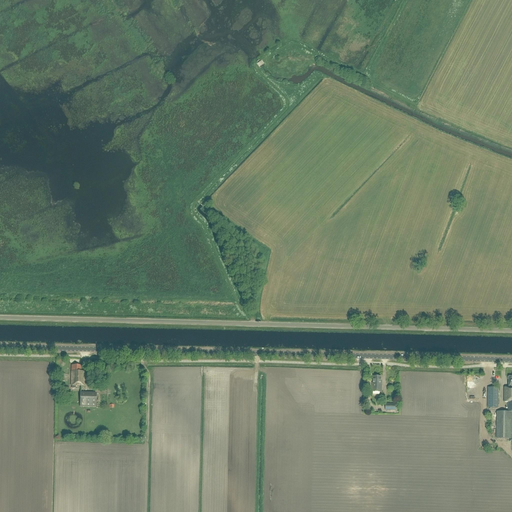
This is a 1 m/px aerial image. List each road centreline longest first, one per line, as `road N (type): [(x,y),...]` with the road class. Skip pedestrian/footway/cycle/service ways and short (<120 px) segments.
road 1 (tertiary): [(511,360),(0,347)]
road 2 (unclassified): [(511,330),(0,317)]
road 3 (track): [(253,323),(193,206),(287,107),(257,70),(263,61),(292,45),(360,75)]
road 4 (track): [(360,75),(511,146)]
